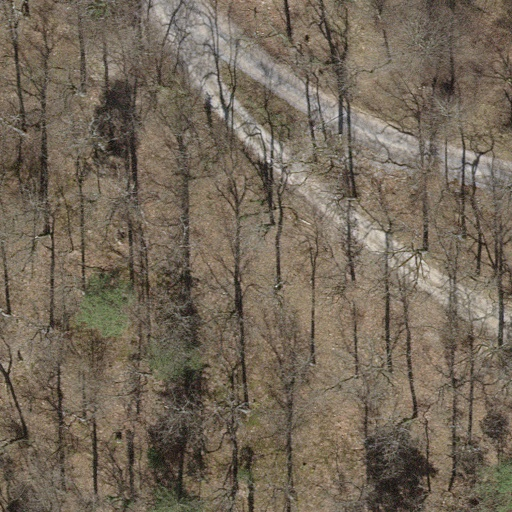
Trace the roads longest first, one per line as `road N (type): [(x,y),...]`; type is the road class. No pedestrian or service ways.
road 1 (track): [(511,328),(359,232),(211,96),(163,0)]
road 2 (track): [(164,0),(318,110),(448,163),(511,178)]
